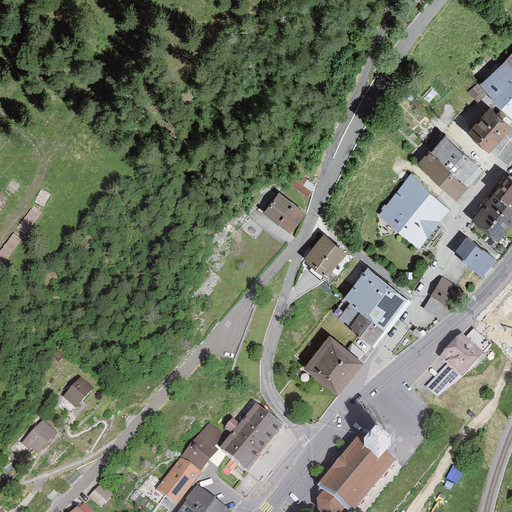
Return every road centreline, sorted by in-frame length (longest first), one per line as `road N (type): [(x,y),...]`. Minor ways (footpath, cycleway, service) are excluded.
road 1 (residential): [(298,238),(50,511)]
road 2 (unclassified): [(385,378),(389,347),(461,219),(511,148)]
road 3 (unclassified): [(298,238),(270,339),(267,389),(315,447)]
road 4 (unclassified): [(441,0),(387,71),(323,189)]
road 5 (unclassified): [(323,189),(392,0)]
road 6 (secondary): [(385,378),(488,292),(511,261)]
